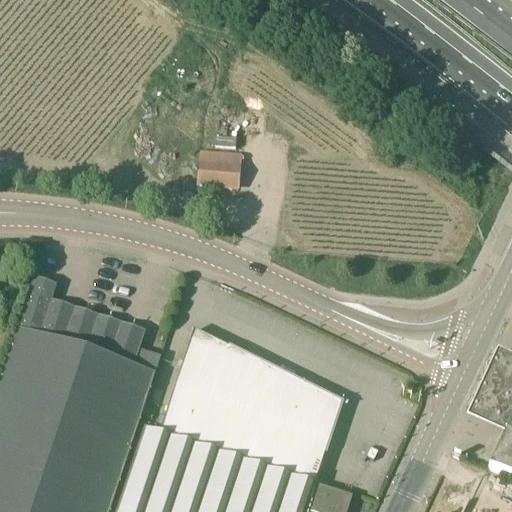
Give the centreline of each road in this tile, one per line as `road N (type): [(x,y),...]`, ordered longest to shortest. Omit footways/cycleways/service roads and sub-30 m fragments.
road 1 (secondary): [(289,290),(166,240),(0,215)]
road 2 (unclassified): [(310,0),(500,141)]
road 3 (tertiary): [(398,511),(462,374)]
road 4 (motorway): [(390,4),(511,93)]
road 5 (secondary): [(478,341),(340,315)]
road 6 (secondary): [(340,315),(462,374)]
